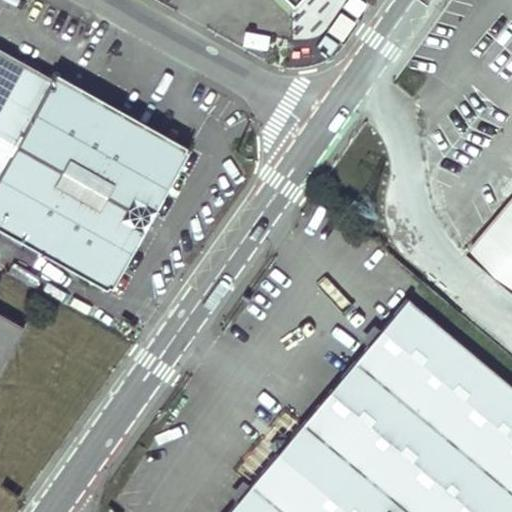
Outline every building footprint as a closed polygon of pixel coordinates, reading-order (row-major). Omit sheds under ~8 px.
[(279,0),(288,8),(295,0),(279,0)] [(0,236),(6,240),(85,98),(57,81),(53,87),(40,79),(44,72),(36,68),(31,74),(0,55),(0,236)] [(188,158),(85,98),(6,240),(107,299),(145,233),(155,231),(151,223),(188,158)] [(511,200),(468,252),(511,289),(511,200)] [(511,511),(511,392),(410,308),(232,511),(511,511)] [(0,380),(28,331),(0,315),(0,380)] [(0,490),(0,511),(10,511),(14,493),(0,490)]
